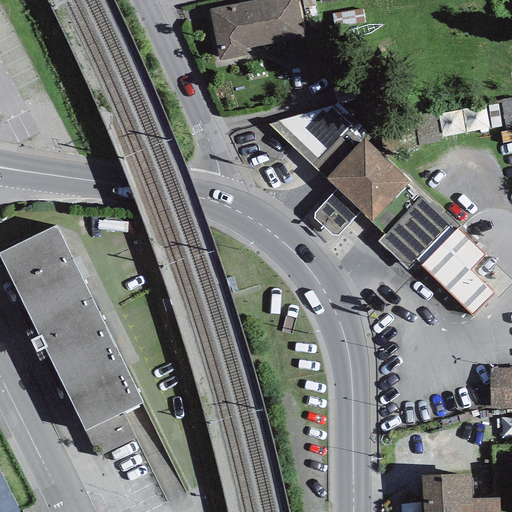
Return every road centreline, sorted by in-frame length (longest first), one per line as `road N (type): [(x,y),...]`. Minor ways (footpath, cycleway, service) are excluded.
road 1 (primary): [(353,511),(349,373),(336,314),(297,256),(219,203)]
road 2 (unknown): [(326,294),(373,268),(402,287),(432,327),(458,339),(487,336),(511,316)]
road 3 (primary): [(219,203),(0,169)]
road 4 (residential): [(219,203),(206,132),(142,0)]
road 5 (residential): [(0,363),(70,511)]
